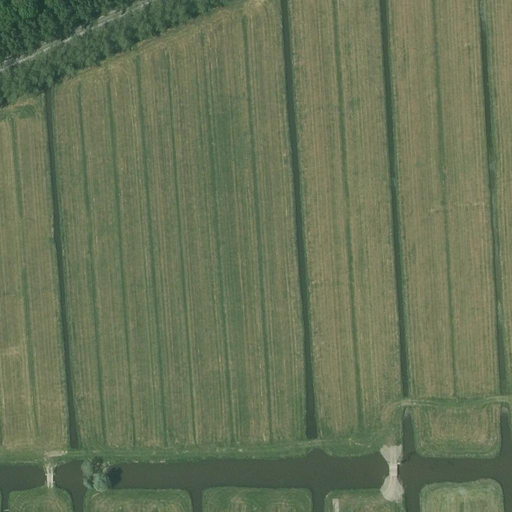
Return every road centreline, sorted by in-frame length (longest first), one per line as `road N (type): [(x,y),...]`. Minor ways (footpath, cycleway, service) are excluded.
road 1 (track): [(511,406),(427,395),(388,404),(334,436),(0,448)]
road 2 (primary): [(154,0),(0,70)]
